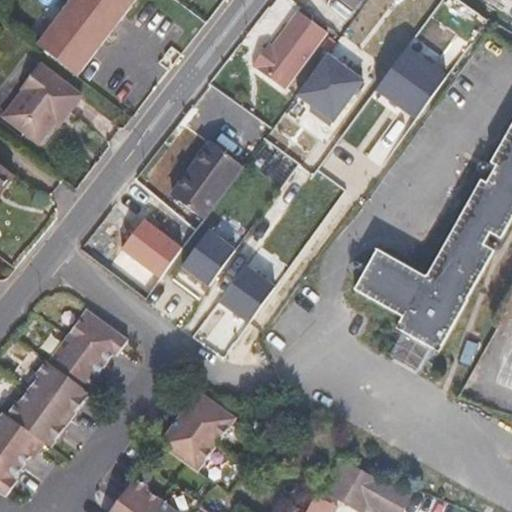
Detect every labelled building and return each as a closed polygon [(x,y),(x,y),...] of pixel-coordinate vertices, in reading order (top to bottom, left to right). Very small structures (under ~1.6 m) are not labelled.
[(142,0),(141,0),(78,0),(41,48),(81,79),(101,53),(93,47),(114,20),(122,26),(142,0)] [(328,32),(299,11),(273,46),(269,52),(265,49),(254,65),(286,88),(328,32)] [(101,53),(122,26),(114,20),(93,47),(101,53)] [(377,91),(418,120),(450,75),(409,46),(377,91)] [(297,94),(334,124),(369,82),(331,52),(297,94)] [(56,124),(65,112),(73,119),(87,100),(45,67),(27,91),(30,93),(9,120),(39,144),(56,124)] [(73,119),(65,112),(56,124),(64,130),(73,119)] [(428,278),(393,258),(368,297),(403,318),(396,328),(403,332),(390,354),(421,371),(433,348),(440,352),(496,251),(485,245),(492,233),(502,239),(511,221),(511,127),(492,163),(497,166),(488,183),(482,180),(428,278)] [(172,195),(204,220),(244,166),(211,142),(172,195)] [(0,194),(15,175),(0,163),(0,194)] [(168,229),(155,245),(165,253),(178,236),(168,229)] [(182,269),(226,296),(250,259),(206,231),(182,269)] [(356,290),(368,297),(393,258),(379,250),(356,290)] [(127,337),(85,307),(8,415),(2,411),(0,413),(0,491),(5,495),(6,495),(17,479),(14,477),(29,455),(33,457),(44,441),(50,445),(100,375),(96,372),(112,351),(115,353),(127,337)] [(234,397),(215,384),(207,395),(226,408),(234,397)] [(226,408),(207,395),(197,387),(159,440),(197,468),(233,417),(235,414),(232,412),(226,408)] [(249,428),(256,417),(238,404),(232,412),(235,414),(233,417),(249,428)] [(343,459),(333,476),(406,507),(411,497),(343,459)] [(315,475),(317,484),(323,483),(325,481),(322,473),(315,475)] [(380,511),(402,511),(406,507),(333,476),(330,480),(326,478),(316,496),(328,501),(331,496),(358,511),(365,511),(369,506),(380,511)] [(181,511),(133,477),(107,511),(181,511)] [(339,511),(341,507),(328,501),(316,496),(306,511),(302,511),(315,494),(308,487),(289,511),(339,511)]
